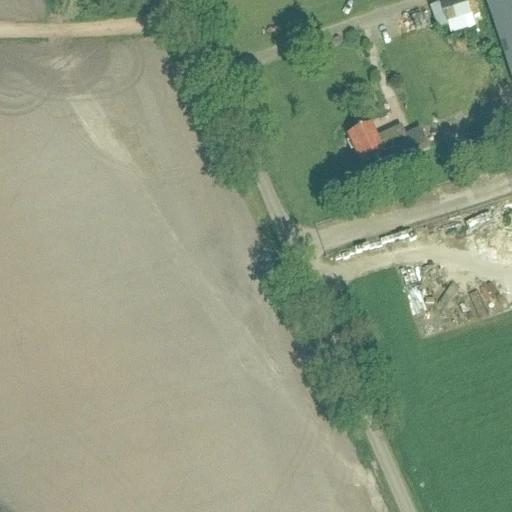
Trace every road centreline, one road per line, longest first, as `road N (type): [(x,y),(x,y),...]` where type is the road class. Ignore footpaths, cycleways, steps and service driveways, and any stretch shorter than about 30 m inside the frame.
road 1 (unclassified): [(404,511),(177,0)]
road 2 (track): [(183,13),(113,30),(0,33)]
